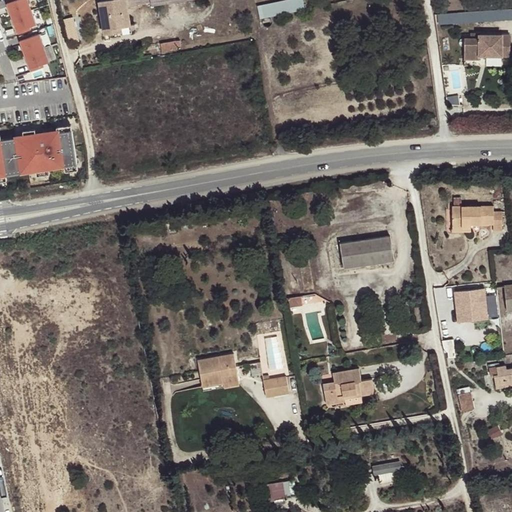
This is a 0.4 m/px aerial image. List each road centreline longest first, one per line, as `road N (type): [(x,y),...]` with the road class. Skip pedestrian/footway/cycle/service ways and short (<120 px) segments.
road 1 (residential): [(408,153),(468,494)]
road 2 (secondary): [(408,153),(166,190)]
road 3 (track): [(95,197),(53,0)]
road 4 (secondary): [(0,227),(166,190)]
road 5 (secondary): [(166,190),(0,213)]
road 6 (track): [(427,0),(451,148)]
